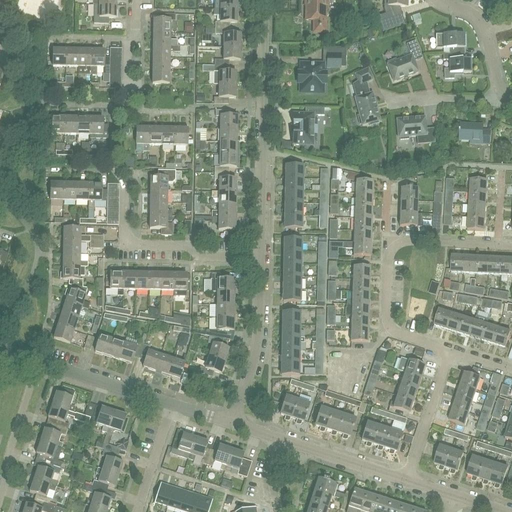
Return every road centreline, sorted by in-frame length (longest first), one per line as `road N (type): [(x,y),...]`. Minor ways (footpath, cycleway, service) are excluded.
road 1 (residential): [(451,351),(386,322),(390,243),(511,248)]
road 2 (residential): [(260,257),(262,0)]
road 3 (residential): [(260,257),(126,245),(127,189)]
road 4 (residential): [(233,423),(259,347),(260,257)]
road 5 (residential): [(0,498),(38,361)]
road 6 (residential): [(170,403),(38,361)]
road 7 (residential): [(405,478),(451,351)]
road 8 (residential): [(405,478),(277,438)]
road 9 (residential): [(501,95),(476,19),(439,0)]
